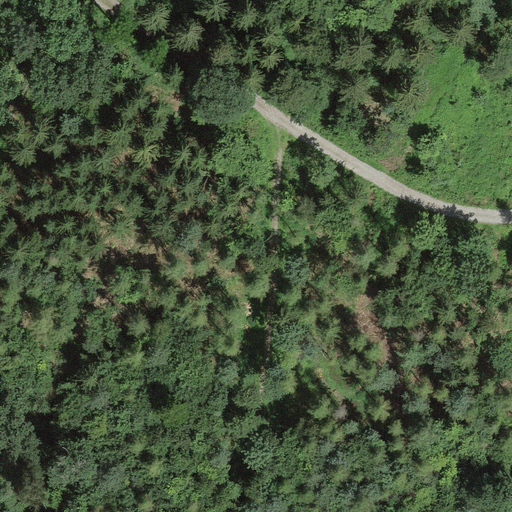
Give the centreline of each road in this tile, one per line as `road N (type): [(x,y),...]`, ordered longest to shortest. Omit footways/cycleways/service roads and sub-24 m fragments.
road 1 (track): [(276,115),(271,289),(249,459),(225,511)]
road 2 (track): [(276,115),(390,185),(479,218),(511,215)]
road 3 (track): [(103,0),(276,115)]
